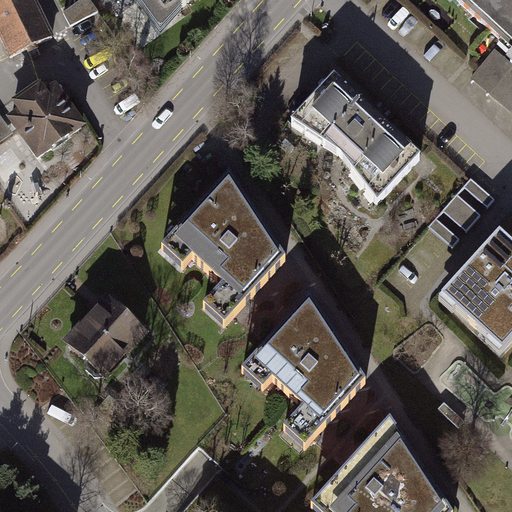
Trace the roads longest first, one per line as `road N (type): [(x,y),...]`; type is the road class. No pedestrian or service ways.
road 1 (secondary): [(0,308),(282,0)]
road 2 (residential): [(335,0),(511,162)]
road 3 (residential): [(0,404),(84,511)]
